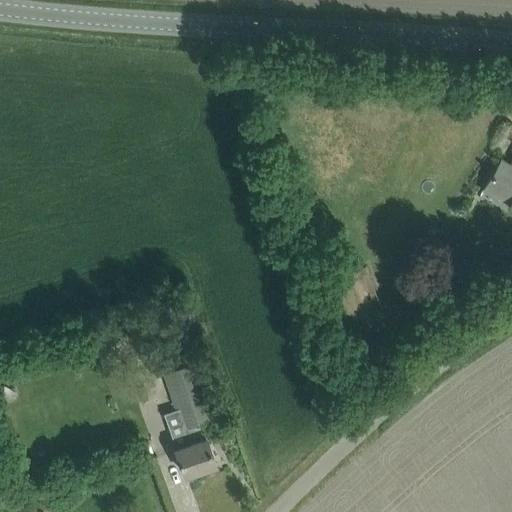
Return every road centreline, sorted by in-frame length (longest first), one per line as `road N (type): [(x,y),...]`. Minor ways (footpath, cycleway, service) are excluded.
road 1 (tertiary): [(511,45),(0,13)]
road 2 (unclassified): [(275,511),(400,394),(511,312)]
